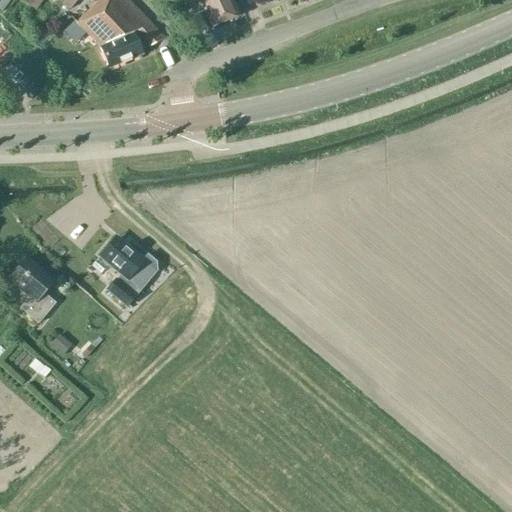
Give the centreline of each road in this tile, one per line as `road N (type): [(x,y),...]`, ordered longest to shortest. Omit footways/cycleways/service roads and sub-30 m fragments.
road 1 (track): [(96,153),(110,192),(201,283),(201,309),(191,331),(7,511)]
road 2 (tertiary): [(187,123),(308,98),(511,24)]
road 3 (tertiary): [(187,123),(0,136)]
road 4 (residential): [(187,123),(169,36),(134,0)]
